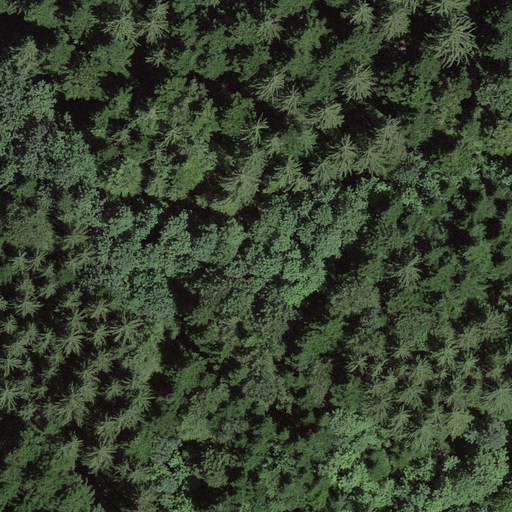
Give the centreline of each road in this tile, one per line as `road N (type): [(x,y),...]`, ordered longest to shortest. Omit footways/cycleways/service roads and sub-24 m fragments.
road 1 (track): [(0,44),(57,97),(102,171),(167,214),(199,218),(320,192),(511,104)]
road 2 (track): [(239,0),(511,76)]
